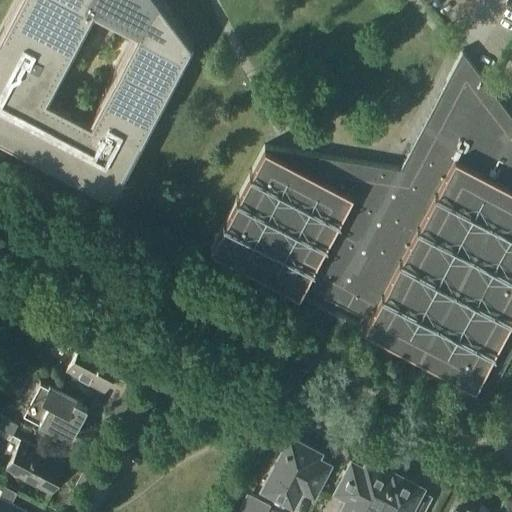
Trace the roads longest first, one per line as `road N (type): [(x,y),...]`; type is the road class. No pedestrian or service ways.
road 1 (unclassified): [(511,435),(474,433),(0,217)]
road 2 (residential): [(83,511),(162,359)]
